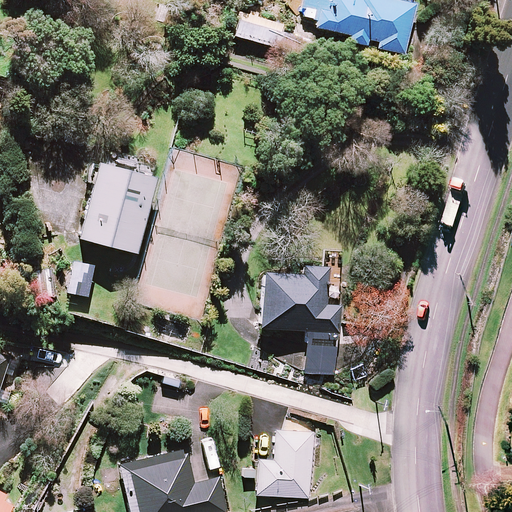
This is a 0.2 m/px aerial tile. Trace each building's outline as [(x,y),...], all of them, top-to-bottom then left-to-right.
[(301,0),(300,9),(316,12),(312,28),(349,36),(347,43),(365,47),(366,40),(377,42),(376,49),(403,55),(413,6),(387,0),(301,0)] [(275,31),(238,21),(233,36),(270,47),(275,31)] [(153,177),(97,163),(78,240),(134,253),(153,177)] [(93,267),(71,263),(65,293),(86,297),(93,267)] [(325,267),(300,266),(299,275),(261,273),(259,328),(306,330),(304,373),(334,375),(337,306),(323,305),(325,267)] [(311,433),(274,431),(273,460),(257,460),(255,496),(308,498),(311,433)] [(193,484),(185,449),(119,465),(129,511),(226,511),(219,478),(193,484)] [(0,511),(9,511),(13,506),(3,501),(5,497),(0,493),(0,511)]
